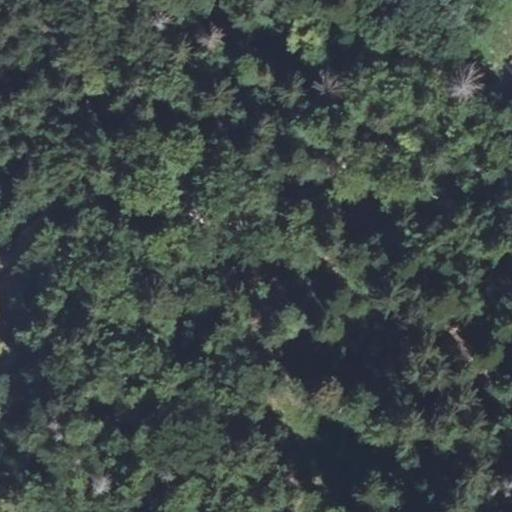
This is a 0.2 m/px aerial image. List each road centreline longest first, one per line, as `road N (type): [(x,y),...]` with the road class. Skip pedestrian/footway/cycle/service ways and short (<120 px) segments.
road 1 (track): [(511,68),(296,188),(212,198)]
road 2 (track): [(212,198),(150,180),(91,179),(31,220),(0,266)]
